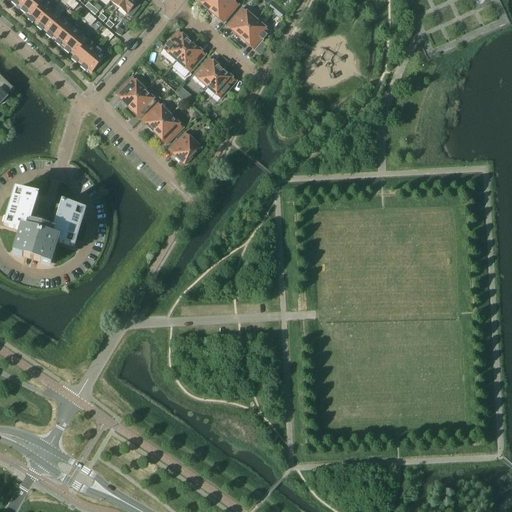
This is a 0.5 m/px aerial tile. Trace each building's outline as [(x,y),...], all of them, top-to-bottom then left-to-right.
[(21,9),(28,0),(13,0),(12,1),(11,3),(15,7),(17,5),(21,9)] [(30,16),(44,1),(42,0),(28,0),(21,9),(20,11),(24,15),(26,13),(30,16)] [(118,8),(124,0),(111,0),(110,2),(118,8)] [(136,0),(124,0),(118,8),(127,15),(131,18),(140,6),(136,3),(138,1),(136,0)] [(219,0),(195,0),(209,12),(219,0)] [(231,0),(219,0),(209,12),(222,24),(238,6),(231,0)] [(38,26),(51,10),(47,6),(48,5),(44,1),(30,16),(29,18),(27,20),(32,24),(33,22),(38,26)] [(74,2),(69,7),(73,10),(78,5),(74,2)] [(90,11),(93,8),(88,3),(85,7),(90,11)] [(47,33),(60,18),(56,14),(57,12),(53,8),(51,10),(38,26),(36,28),(41,32),(42,30),(47,33)] [(93,8),(90,11),(95,16),(98,12),(93,8)] [(239,39),(255,21),(242,9),(226,27),(239,39)] [(87,23),(92,17),(88,14),(84,19),(87,23)] [(101,15),(97,18),(103,23),(106,19),(101,15)] [(56,41),(69,25),(65,22),(66,20),(62,16),(60,18),(47,33),(45,35),(50,39),(51,37),(56,41)] [(92,17),(87,23),(91,26),(96,20),(92,17)] [(108,21),(105,25),(110,30),(114,26),(108,21)] [(255,21),(239,39),(253,51),(269,32),(255,21)] [(65,49),(78,33),(74,29),(75,27),(71,24),(69,25),(56,41),(54,43),(59,47),(61,45),(65,49)] [(115,34),(120,37),(123,31),(118,28),(115,34)] [(105,38),(109,33),(106,30),(101,35),(105,38)] [(72,58),(87,41),(83,37),(84,35),(80,31),(78,33),(65,49),(63,51),(68,55),(70,53),(74,56),(72,58)] [(191,44),(186,39),(178,32),(162,50),(176,62),(191,44)] [(109,33),(105,38),(108,42),(113,36),(109,33)] [(81,66),(95,50),(90,46),(92,44),(87,41),(72,58),(71,60),(75,64),(77,62),(81,66)] [(191,44),(176,62),(189,74),(205,55),(191,44)] [(96,48),(95,50),(81,66),(80,68),(84,72),(86,70),(91,74),(104,58),(99,54),(101,52),(96,48)] [(193,77),(207,88),(222,70),(209,59),(193,77)] [(220,100),(236,82),(222,70),(207,88),(220,100)] [(0,104),(6,98),(5,97),(9,93),(13,88),(8,83),(7,84),(0,77),(0,104)] [(144,91),(132,78),(115,95),(127,108),(144,91)] [(140,120),(157,103),(160,100),(148,87),(144,91),(127,108),(140,120)] [(153,133),(170,116),(157,103),(140,120),(153,133)] [(170,116),(153,133),(165,146),(182,129),(170,116)] [(168,150),(175,158),(184,166),(201,149),(185,133),(168,150)] [(30,222),(38,198),(15,191),(4,227),(20,232),(20,233),(14,251),(22,254),(21,257),(42,264),(43,260),(50,262),(56,243),(72,248),(83,212),(61,205),(53,229),(47,227),(48,224),(38,221),(37,224),(30,222)]
